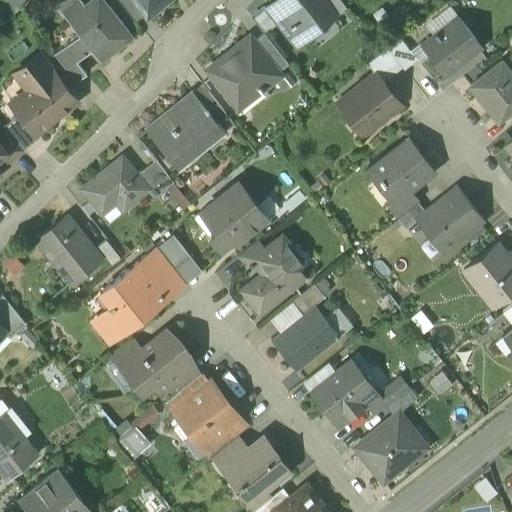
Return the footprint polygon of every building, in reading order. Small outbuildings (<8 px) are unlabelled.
[(12,0),(0,0),(0,6),(10,18),(20,8),(12,0)] [(12,0),(20,8),(28,0),(12,0)] [(103,0),(99,0),(88,9),(82,2),(64,16),(78,34),(63,45),(75,61),(77,60),(92,48),(102,60),(132,38),(103,0)] [(119,0),(136,20),(144,14),(133,0),(119,0)] [(167,0),(133,0),(144,14),(146,17),(167,0)] [(325,0),(274,0),(266,7),(296,44),(336,13),(325,0)] [(459,18),(438,34),(436,31),(435,33),(436,33),(422,44),(445,74),(481,46),(458,15),(457,16),(459,18)] [(289,62),(265,32),(254,40),(278,70),(289,62)] [(230,56),(222,62),(219,57),(206,67),(234,103),(257,84),(266,95),(269,93),(264,87),(281,74),(278,70),(254,40),(252,37),(229,54),(230,56)] [(417,58),(401,37),(389,46),(405,67),(417,58)] [(75,61),(63,45),(54,52),(77,80),(87,72),(77,60),(75,61)] [(388,47),(368,63),(375,72),(376,71),(383,80),(402,65),(388,47)] [(76,100),(38,53),(15,72),(28,89),(11,103),(19,113),(35,133),(36,132),(76,100)] [(511,73),(502,61),(471,85),(498,121),(511,109),(511,73)] [(375,72),(338,100),(363,132),(401,103),(383,80),(376,71),(375,72)] [(227,113),(202,81),(192,89),(217,120),(227,113)] [(176,106),(167,113),(164,111),(145,126),(170,158),(182,148),(190,159),(191,158),(190,157),(224,130),(217,120),(192,89),(190,90),(198,101),(182,114),(176,106)] [(19,113),(5,124),(5,125),(24,148),(39,136),(36,132),(35,133),(19,113)] [(24,148),(5,125),(0,129),(0,146),(4,152),(2,154),(8,161),(24,148)] [(409,136),(373,164),(381,176),(379,178),(382,182),(385,180),(396,195),(397,196),(409,187),(434,168),(409,136)] [(121,156),(82,187),(101,212),(124,193),(131,201),(147,188),(136,175),(121,156)] [(156,159),(136,175),(147,188),(153,197),(173,181),(156,159)] [(239,180),(203,209),(217,226),(211,231),(210,233),(211,235),(220,246),(221,247),(222,248),(224,247),(232,241),(234,243),(267,216),(239,180)] [(426,209),(417,216),(418,217),(443,249),(444,249),(442,246),(461,231),(463,233),(484,217),(458,184),(426,209)] [(409,187),(397,196),(396,195),(387,202),(399,216),(419,200),(409,187)] [(419,200),(399,216),(407,226),(418,217),(417,216),(426,209),(419,200)] [(66,214),(35,238),(70,282),(100,258),(79,230),(77,232),(73,227),(75,226),(66,214)] [(191,255),(173,232),(158,245),(175,267),(191,255)] [(299,258),(281,235),(266,248),(256,256),(256,257),(269,272),(259,280),(257,278),(243,289),(260,310),(299,279),(300,275),(299,272),(292,264),(299,258)] [(258,238),(238,254),(246,265),(249,263),(251,266),(255,262),(253,259),(256,257),(256,256),(266,248),(258,238)] [(120,258),(105,239),(95,246),(110,265),(120,258)] [(505,251),(498,243),(466,268),(484,291),(494,283),(504,295),(509,292),(511,289),(511,253),(511,252),(505,251)] [(158,245),(138,261),(156,283),(156,282),(175,267),(158,245)] [(13,255),(3,263),(11,272),(20,264),(13,255)] [(138,262),(102,290),(113,304),(100,314),(117,335),(143,314),(144,310),(143,307),(141,304),(147,300),(150,304),(164,293),(156,282),(156,283),(138,261),(137,262),(138,262)] [(315,283),(293,300),(293,301),(302,312),(315,302),(315,303),(325,295),(315,283)] [(0,326),(7,334),(11,338),(26,324),(1,299),(0,300),(0,326)] [(293,301),(273,317),(282,328),(302,312),(293,301)] [(282,328),(271,337),(297,369),(340,334),(315,303),(315,302),(302,312),(282,328)] [(166,327),(140,347),(140,348),(119,365),(120,366),(124,363),(133,376),(132,381),(141,392),(153,383),(157,390),(174,377),(173,376),(192,361),(186,352),(189,350),(177,335),(174,338),(166,327)] [(132,338),(111,354),(119,365),(140,348),(140,347),(132,338)] [(336,369),(311,389),(312,391),(317,387),(327,399),(324,402),(339,421),(337,422),(338,424),(367,402),(380,392),(379,390),(378,390),(374,393),(350,361),(353,358),(352,357),(336,369)] [(329,360),(303,380),(311,389),(336,369),(329,360)] [(192,361),(173,376),(174,377),(182,388),(201,373),(192,361)] [(210,381),(176,408),(211,453),(234,435),(246,426),(210,381)] [(387,384),(379,390),(380,392),(367,402),(375,413),(391,400),(397,395),(387,384)] [(397,395),(391,400),(399,410),(418,395),(410,385),(397,395)] [(36,454),(3,412),(0,414),(0,470),(6,478),(36,454)] [(408,433),(394,414),(356,443),(383,478),(426,445),(413,429),(408,433)] [(140,450),(154,439),(139,419),(125,430),(140,450)] [(211,453),(210,454),(222,470),(247,451),(246,450),(234,435),(211,453)] [(266,435),(246,450),(247,451),(222,470),(236,487),(243,481),(252,493),(261,485),(288,465),(279,453),(266,435)] [(57,468),(20,497),(21,498),(23,497),(30,505),(30,510),(31,511),(83,511),(77,503),(82,499),(57,468)] [(291,496),(275,509),(276,510),(277,511),(328,511),(306,484),(291,496)] [(252,493),(245,498),(253,509),(270,496),(261,485),(252,493)] [(253,509),(249,511),(273,511),(276,510),(275,509),(291,496),(283,486),(270,496),(253,509)]
